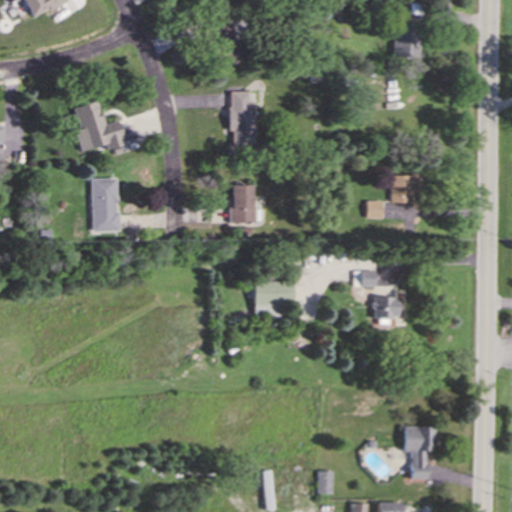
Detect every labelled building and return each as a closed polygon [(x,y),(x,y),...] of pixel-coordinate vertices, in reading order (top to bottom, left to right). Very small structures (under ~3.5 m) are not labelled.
[(61,0),(10,0),(11,1),(12,0),(19,0),(29,17),(61,0)] [(416,22),(401,22),(401,23),(391,23),(390,57),(416,57),(416,22)] [(253,146),(252,96),(245,96),(245,90),(226,91),(227,130),(230,130),(230,146),(253,146)] [(70,106),(76,128),(72,129),(78,150),(102,144),(103,149),(121,144),(115,119),(101,123),(95,100),(70,106)] [(386,174),(386,201),(408,202),(408,189),(413,189),(414,174),(386,174)] [(115,230),(114,177),(88,177),(89,231),(115,230)] [(250,221),(249,184),(226,184),(227,222),(250,221)] [(377,218),(377,199),(362,199),(361,217),(377,218)] [(368,286),(369,270),(348,269),(348,279),(354,279),(354,286),(368,286)] [(288,280),(248,281),(249,316),(276,315),(276,303),(288,302),(288,280)] [(392,316),(393,296),(367,295),(367,321),(382,321),(382,316),(392,316)] [(398,451),(405,451),(405,478),(420,478),(421,450),(429,450),(429,426),(398,425),(398,451)] [(328,492),(327,470),(313,470),(313,493),(328,492)] [(362,511),(362,502),(346,502),(346,511),(362,511)] [(402,511),(402,502),(372,502),(372,511),(402,511)]
